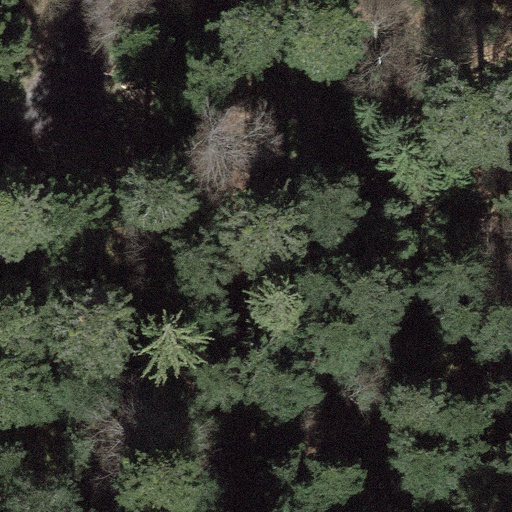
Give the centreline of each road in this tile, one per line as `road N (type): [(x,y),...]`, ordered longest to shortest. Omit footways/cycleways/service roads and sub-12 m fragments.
road 1 (track): [(22,120),(214,144),(511,240)]
road 2 (track): [(89,0),(0,159)]
